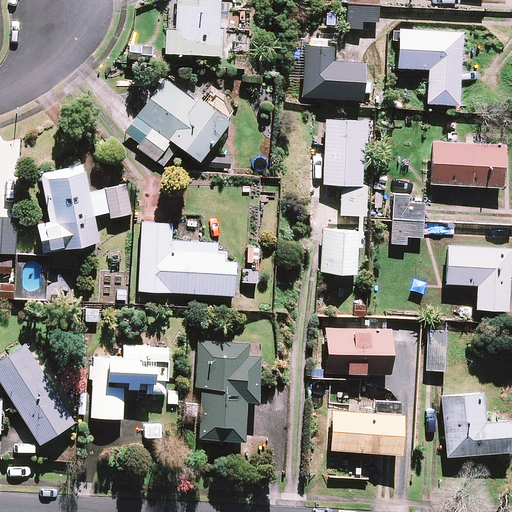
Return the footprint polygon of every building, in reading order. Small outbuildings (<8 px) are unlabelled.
[(218,47),(218,0),(173,0),(173,22),(163,22),(163,46),(218,47)] [(377,0),(346,0),(346,29),(360,29),(361,19),(376,19),(377,0)] [(461,27),(397,25),(396,63),(427,65),(426,99),(458,100),(461,27)] [(332,44),(304,45),(305,96),(360,95),(360,89),(371,88),(371,74),(362,74),(362,58),(332,58),(332,44)] [(194,98),(161,74),(123,129),(141,141),(139,145),(155,156),(170,134),(199,155),(228,113),(198,92),(194,98)] [(362,180),(364,115),(314,114),(313,172),(312,196),(321,197),(322,182),(340,183),(339,211),(364,212),(365,180),(362,180)] [(501,182),(503,138),(430,135),(428,178),(501,182)] [(89,188),(83,160),(40,170),(50,216),(37,219),(43,247),(97,235),(94,218),(131,210),(125,180),(89,188)] [(423,193),(393,191),(390,232),(421,234),(423,193)] [(0,250),(15,251),(15,213),(0,212),(0,250)] [(171,216),(141,215),(138,283),(232,286),(234,249),(216,248),(217,235),(170,234),(171,216)] [(356,272),(358,226),(323,224),(321,270),(356,272)] [(507,303),(509,241),(446,240),(445,279),(476,279),(475,302),(507,303)] [(15,258),(0,257),(0,275),(14,275),(15,258)] [(261,260),(243,259),(242,274),(260,275),(261,260)] [(0,295),(19,296),(19,282),(0,281),(0,295)] [(390,371),(389,326),(326,327),(326,367),(364,366),(364,371),(390,371)] [(444,368),(446,329),(426,328),(424,367),(444,368)] [(260,338),(199,335),(197,379),(201,379),(198,430),(243,432),(244,392),(257,393),(260,338)] [(24,337),(0,352),(0,376),(39,437),(74,414),(24,337)] [(166,380),(167,341),(107,340),(107,350),(92,349),(90,409),(122,410),(123,379),(137,379),(166,380)] [(483,415),(481,386),(441,389),(446,449),(510,444),(508,413),(483,415)] [(399,443),(399,404),(331,404),(331,442),(399,443)]
